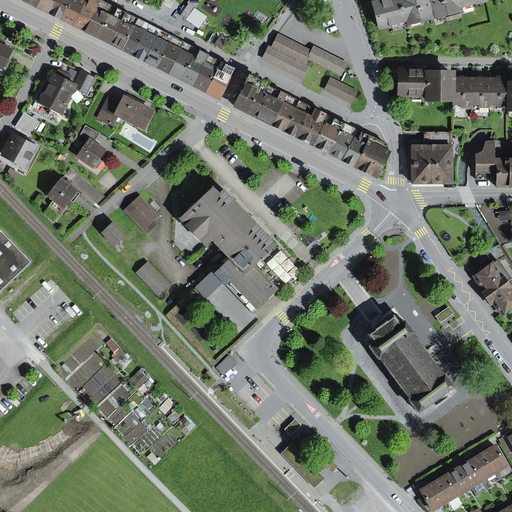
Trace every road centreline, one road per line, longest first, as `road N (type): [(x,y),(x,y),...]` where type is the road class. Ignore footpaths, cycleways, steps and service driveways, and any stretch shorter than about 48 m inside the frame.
road 1 (tertiary): [(407,511),(262,353),(266,334),(397,204)]
road 2 (residential): [(393,137),(244,65),(222,113)]
road 3 (tertiary): [(397,204),(222,113)]
road 4 (residential): [(217,111),(69,241)]
road 5 (residential): [(511,360),(397,204)]
road 6 (tertiary): [(217,111),(56,30)]
road 7 (tertiary): [(344,0),(393,137)]
